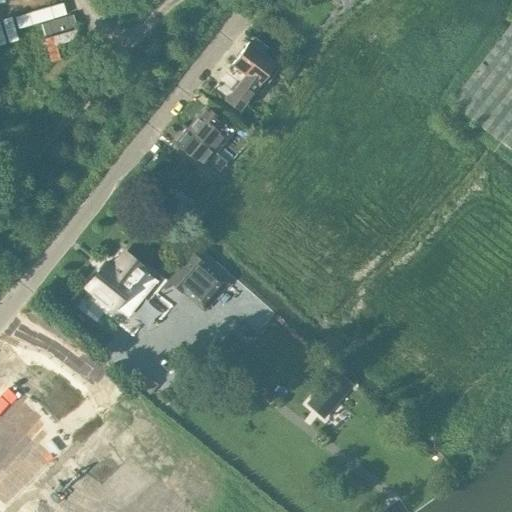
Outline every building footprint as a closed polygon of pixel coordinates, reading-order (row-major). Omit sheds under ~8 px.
[(511,22),(450,102),(511,149),(511,22)] [(257,85),(275,61),(247,41),(212,90),(238,109),(256,84),(257,85)] [(198,113),(185,128),(214,152),(232,130),(204,107),(198,114),(198,113)] [(217,171),(225,161),(214,152),(185,128),(173,143),(200,165),(204,160),(217,171)] [(192,251),(166,281),(180,292),(203,311),(227,282),(205,263),(192,251)] [(113,307),(114,306),(127,316),(154,281),(155,282),(156,281),(143,270),(144,269),(124,253),(111,270),(104,264),(86,286),(113,307)] [(0,423),(0,468),(10,478),(29,456),(7,436),(10,432),(0,423)]
